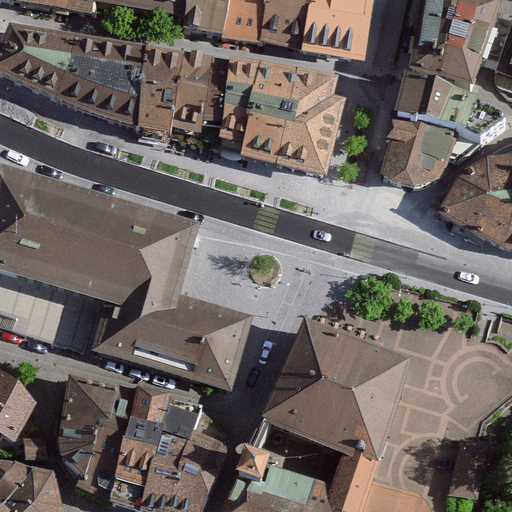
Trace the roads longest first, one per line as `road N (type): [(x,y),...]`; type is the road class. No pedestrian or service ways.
road 1 (residential): [(338,240),(358,207),(380,85),(157,43),(0,25)]
road 2 (residential): [(0,349),(251,414),(338,240)]
road 3 (tertiary): [(0,128),(87,166),(338,240)]
road 4 (residential): [(401,258),(426,210),(468,165),(511,142)]
